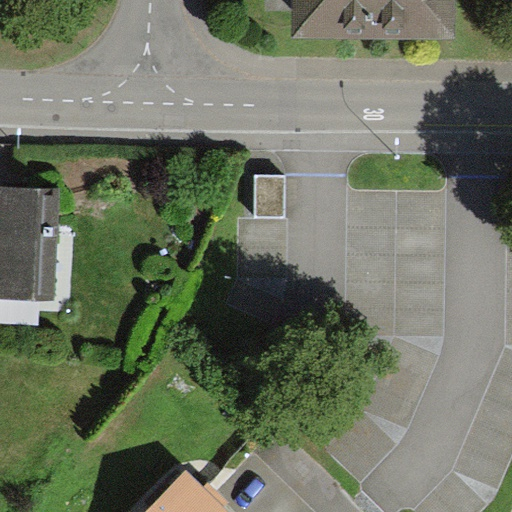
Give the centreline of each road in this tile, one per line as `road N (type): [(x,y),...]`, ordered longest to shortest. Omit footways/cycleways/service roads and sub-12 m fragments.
road 1 (residential): [(145,100),(511,108)]
road 2 (residential): [(0,97),(145,100)]
